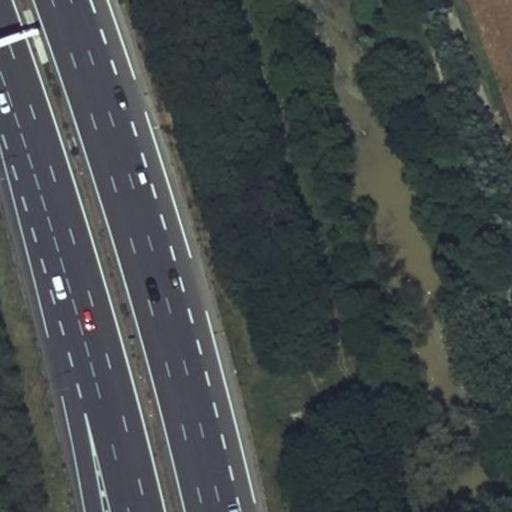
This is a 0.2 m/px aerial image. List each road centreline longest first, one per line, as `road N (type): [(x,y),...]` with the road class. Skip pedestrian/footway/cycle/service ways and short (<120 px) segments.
road 1 (motorway): [(244,511),(191,341),(112,162)]
road 2 (motorway): [(210,511),(112,162)]
road 3 (motorway): [(61,246),(136,511)]
road 4 (motorway): [(61,246),(73,420),(92,511)]
road 5 (motorway): [(0,53),(61,246)]
road 6 (track): [(442,0),(511,190)]
road 7 (motorway): [(112,162),(59,0)]
